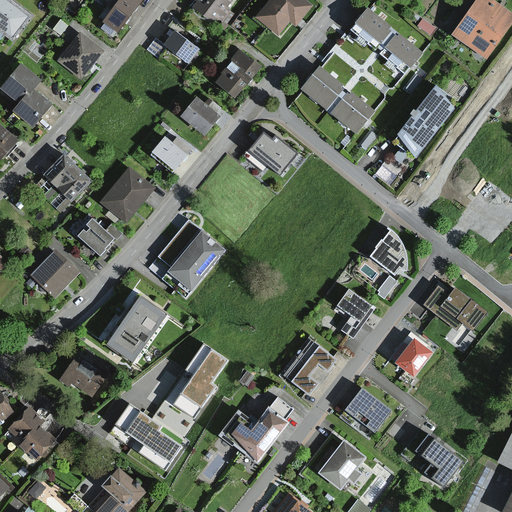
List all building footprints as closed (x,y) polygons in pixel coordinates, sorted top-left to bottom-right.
[(29,16),(8,0),(0,0),(0,30),(11,39),(29,16)] [(140,0),(106,0),(104,4),(111,10),(103,21),(116,31),(140,0)] [(198,0),(199,1),(194,7),(212,21),(215,17),(228,27),(240,12),(230,4),(224,0),(198,0)] [(301,0),(270,0),(255,19),(277,36),(289,21),(295,26),(310,7),(301,0)] [(511,11),(495,0),(474,0),(466,13),(502,38),(511,23),(511,11)] [(396,26),(369,4),(350,28),(376,49),(378,46),(385,52),(383,55),(406,74),(426,50),(400,29),(398,32),(394,28),(396,26)] [(466,13),(451,34),(488,58),(502,38),(466,13)] [(197,49),(177,34),(183,26),(171,17),(148,49),(160,58),(168,46),(188,61),(197,49)] [(425,18),(420,25),(434,35),(438,28),(425,18)] [(101,54),(80,37),(61,62),(82,79),(101,54)] [(238,52),(213,83),(234,99),(259,69),(238,52)] [(21,63),(0,88),(20,104),(34,88),(41,79),(21,63)] [(320,65),(301,88),(328,110),(330,107),(334,111),(332,113),(357,134),(377,110),(353,91),(351,94),(344,88),(346,85),(320,65)] [(419,74),(409,86),(414,91),(424,78),(419,74)] [(411,116),(396,134),(415,158),(454,109),(436,84),(414,111),(412,110),(409,115),(411,116)] [(53,104),(34,88),(20,104),(14,110),(34,127),(53,104)] [(195,99),(179,119),(203,137),(218,117),(195,99)] [(6,129),(0,136),(0,161),(19,139),(6,129)] [(374,130),(364,143),(369,147),(380,135),(374,130)] [(272,142),(263,135),(251,149),(282,174),(300,152),(278,135),(272,142)] [(162,139),(149,155),(172,173),(185,157),(162,139)] [(399,150),(387,163),(396,171),(407,158),(399,150)] [(58,186),(76,165),(63,153),(44,174),(58,186)] [(58,186),(72,199),(91,179),(76,165),(58,186)] [(130,169),(101,203),(124,222),(153,188),(130,169)] [(154,262),(191,292),(228,248),(190,217),(154,262)] [(92,218),(77,235),(99,255),(114,237),(92,218)] [(372,258),(400,278),(412,270),(403,246),(394,230),(372,258)] [(55,252),(31,277),(52,296),(75,271),(55,252)] [(437,286),(422,305),(458,332),(465,323),(476,332),(490,314),(457,287),(452,296),(437,286)] [(344,331),(359,340),(379,310),(351,291),(341,307),(354,316),(344,331)] [(169,317),(137,296),(108,340),(140,361),(169,317)] [(411,337),(394,360),(414,374),(430,350),(411,337)] [(317,347),(310,341),(298,357),(325,379),(334,367),(332,365),(336,359),(318,345),(317,347)] [(228,361),(204,344),(186,370),(195,376),(175,405),(195,418),(216,386),(212,384),(228,361)] [(108,382),(79,357),(60,379),(71,388),(81,377),(98,392),(108,382)] [(298,357),(285,374),(292,379),(291,381),(310,395),(314,388),(317,390),(325,379),(298,357)] [(255,376),(249,371),(242,380),(249,385),(255,376)] [(0,389),(0,388),(0,423),(15,413),(0,389)] [(393,411),(362,388),(345,409),(376,433),(393,411)] [(161,426),(130,404),(115,425),(144,445),(139,453),(167,472),(184,447),(159,430),(161,426)] [(47,420),(30,405),(10,428),(23,439),(19,444),(23,448),(43,426),(47,420)] [(237,422),(224,438),(253,461),(283,424),(265,410),(248,431),(237,422)] [(511,424),(494,462),(511,471),(511,424)] [(58,439),(43,426),(23,448),(38,461),(58,439)] [(331,432),(298,474),(333,501),(366,459),(331,432)] [(426,436),(416,451),(437,466),(431,475),(444,484),(461,459),(426,436)] [(111,497),(97,511),(127,511),(144,494),(116,469),(100,487),(111,497)] [(0,498),(10,487),(0,477),(0,498)] [(511,511),(511,490),(501,511),(511,511)] [(311,511),(286,495),(274,511),(311,511)] [(369,511),(372,508),(359,498),(349,511),(369,511)]
